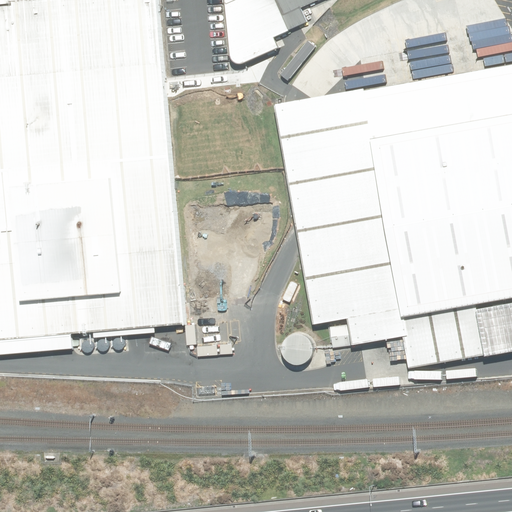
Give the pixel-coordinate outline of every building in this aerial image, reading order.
[(0,0),(0,340),(181,324),(151,0),(0,0)] [(227,0),(233,53),(235,57),(237,60),(242,61),(245,61),(250,60),(280,47),(275,36),(308,20),(302,7),(316,0),(227,0)] [(313,333),(409,316),(415,346),(487,334),(482,303),(511,297),(511,67),(272,109),(313,333)] [(511,297),(482,303),(491,353),(511,349),(511,297)] [(225,323),(206,324),(206,343),(225,343),(225,323)] [(302,335),(299,335),(297,335),(294,336),(291,337),(289,339),(287,341),(286,343),(285,346),(284,349),(284,352),(284,354),(285,357),(286,359),(288,362),(290,363),(293,365),(295,366),(298,367),(301,367),(303,366),(306,366),(308,364),(311,363),(312,361),(314,358),(315,356),(316,353),(316,350),(315,348),(315,345),(313,342),(312,340),(310,338),(307,337),(305,336),(302,335)]
